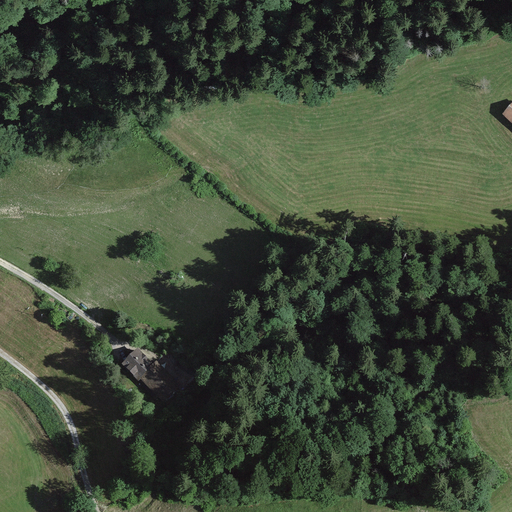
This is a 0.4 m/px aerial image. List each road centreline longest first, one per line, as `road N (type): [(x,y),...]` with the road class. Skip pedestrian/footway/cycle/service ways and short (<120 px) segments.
road 1 (unclassified): [(0,351),(59,404),(97,511)]
road 2 (track): [(116,342),(0,267)]
